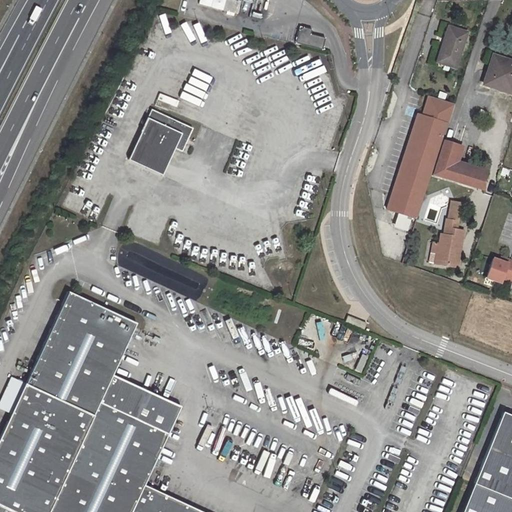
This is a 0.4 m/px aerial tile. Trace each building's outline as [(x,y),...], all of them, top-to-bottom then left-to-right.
[(223,10),(225,0),(212,0),(211,7),(223,10)] [(225,0),(223,10),(238,14),(241,2),(234,0),(225,0)] [(253,5),(241,2),(238,14),(250,17),(253,5)] [(296,43),(323,50),(326,38),(311,34),(313,29),(304,27),(299,30),(296,43)] [(444,37),(436,61),(444,64),(448,65),(455,68),(466,32),(462,31),(453,28),(451,27),(447,38),(444,37)] [(510,65),(511,61),(492,55),(491,59),(510,65)] [(511,93),(511,90),(511,61),(510,65),(491,59),(483,83),(511,93)] [(410,217),(415,219),(428,181),(453,104),(427,95),(421,115),(417,113),(386,209),(398,213),(410,217)] [(168,119),(150,110),(146,119),(164,128),(168,119)] [(146,119),(133,147),(167,163),(173,150),(180,153),(191,130),(168,119),(164,128),(146,119)] [(438,157),(454,162),(459,146),(444,141),(438,157)] [(167,163),(133,147),(126,160),(160,177),(167,163)] [(479,188),(481,185),(485,173),(454,162),(438,157),(433,173),(479,188)] [(450,199),(447,218),(459,220),(462,201),(450,199)] [(406,230),(410,217),(398,213),(393,226),(406,230)] [(463,229),(457,228),(459,220),(447,218),(445,233),(444,239),(441,238),(440,242),(438,252),(435,251),(433,262),(447,265),(451,260),(458,261),(463,229)] [(440,242),(433,241),(431,250),(435,251),(438,252),(440,242)] [(499,260),(493,258),(486,277),(501,282),(503,277),(511,280),(511,260),(508,259),(507,263),(499,260)] [(49,511),(50,511),(52,511),(214,511),(145,480),(180,401),(137,382),(124,410),(99,399),(112,371),(136,319),(67,288),(25,380),(12,409),(0,435),(0,511),(49,511)] [(346,315),(343,322),(363,330),(365,323),(346,315)] [(361,371),(367,355),(362,353),(355,368),(361,371)] [(124,410),(137,382),(112,371),(99,399),(124,410)] [(0,403),(12,409),(25,380),(11,374),(0,397),(0,403)] [(475,484),(511,499),(511,415),(505,412),(475,484)] [(511,511),(511,499),(475,484),(463,511),(511,511)]
